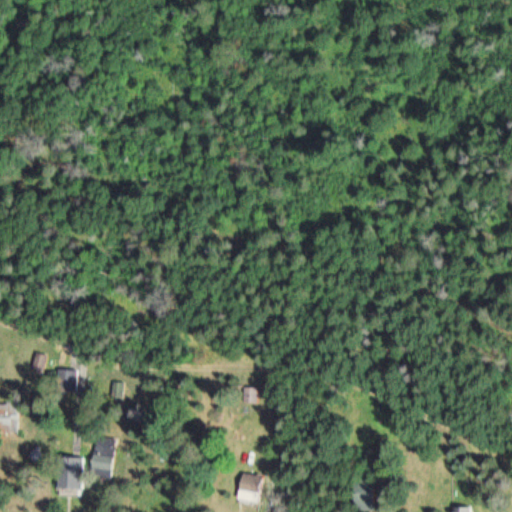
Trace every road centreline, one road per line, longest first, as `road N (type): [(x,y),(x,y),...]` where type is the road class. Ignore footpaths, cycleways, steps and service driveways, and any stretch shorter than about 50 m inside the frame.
road 1 (track): [(511,485),(256,369),(83,352),(0,312)]
road 2 (track): [(511,244),(408,194),(227,157),(0,184)]
